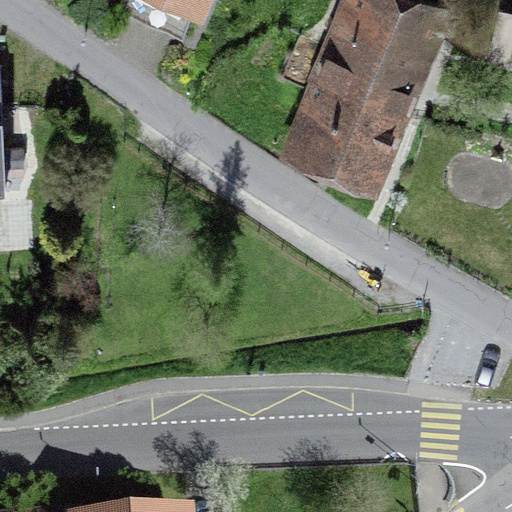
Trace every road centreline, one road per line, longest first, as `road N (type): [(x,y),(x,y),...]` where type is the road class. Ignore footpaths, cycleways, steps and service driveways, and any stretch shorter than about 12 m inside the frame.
road 1 (residential): [(511,334),(268,191),(3,0)]
road 2 (tertiary): [(0,454),(467,435)]
